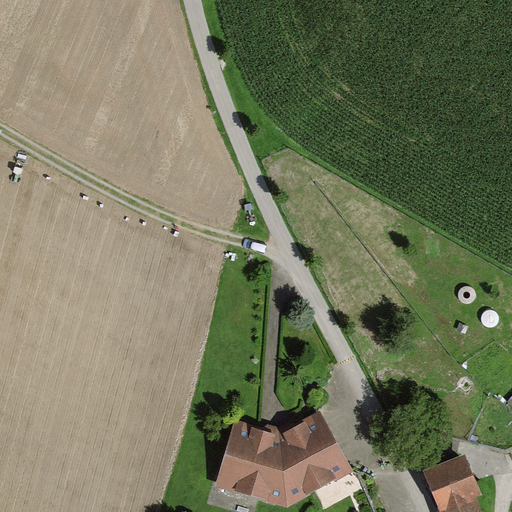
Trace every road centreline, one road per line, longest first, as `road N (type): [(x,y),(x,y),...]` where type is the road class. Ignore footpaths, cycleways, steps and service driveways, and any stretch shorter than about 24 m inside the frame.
road 1 (unclassified): [(424,511),(290,252),(218,88),(192,0)]
road 2 (track): [(290,252),(188,227),(0,129)]
